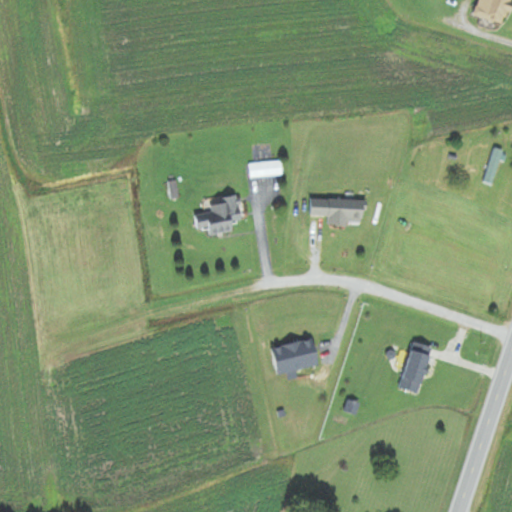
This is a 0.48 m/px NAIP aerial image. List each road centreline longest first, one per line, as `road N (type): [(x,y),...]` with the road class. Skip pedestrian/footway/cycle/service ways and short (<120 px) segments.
road 1 (residential): [(46,349),(204,299),(311,278),(367,287),(511,335)]
road 2 (primary): [(460,511),(511,356)]
